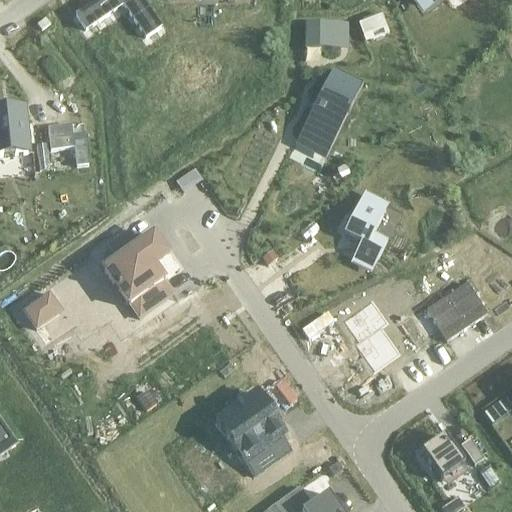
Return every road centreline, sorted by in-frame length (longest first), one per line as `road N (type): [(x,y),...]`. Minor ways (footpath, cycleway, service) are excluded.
road 1 (residential): [(226,257),(347,437)]
road 2 (residential): [(511,329),(347,437)]
